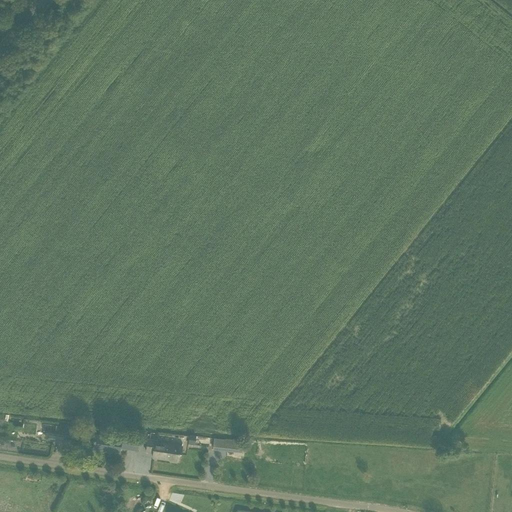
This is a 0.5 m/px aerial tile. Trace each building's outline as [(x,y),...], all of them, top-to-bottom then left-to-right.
[(41,428),(48,430),(47,439),(73,442),(74,429),(41,424),(41,428)] [(122,438),(96,434),(95,443),(94,450),(120,454),(121,449),(127,449),(138,451),(140,439),(129,437),(122,436),(122,438)] [(188,444),(195,445),(196,437),(197,435),(190,434),(189,437),(188,444)] [(149,440),(147,453),(154,454),(153,459),(178,462),(179,455),(181,455),(183,444),(149,440)] [(224,452),(243,453),(244,445),(225,444),(224,452)]
